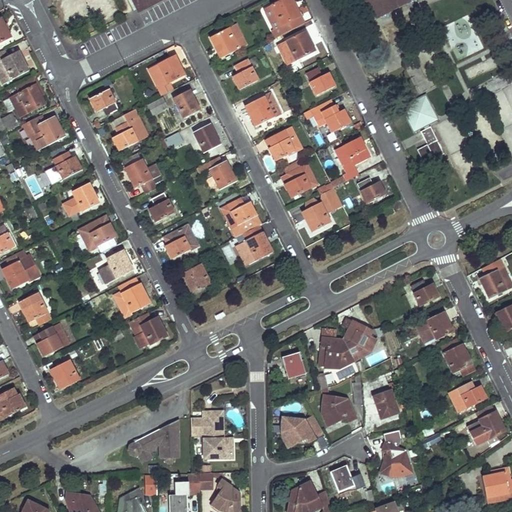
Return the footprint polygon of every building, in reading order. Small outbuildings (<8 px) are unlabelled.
[(291,0),(282,0),(265,9),(275,29),(272,30),(276,37),(303,23),(291,0)] [(418,0),(365,0),(375,21),(418,0)] [(0,43),(12,37),(1,17),(0,17),(0,43)] [(238,49),(233,39),(228,28),(211,37),(221,58),(238,49)] [(314,52),(309,42),(304,32),(281,43),(291,63),(314,52)] [(276,45),(286,65),(291,63),(281,43),(276,45)] [(27,72),(17,52),(0,61),(0,79),(3,84),(27,72)] [(184,76),(179,66),(174,56),(148,69),(161,95),(181,85),(178,79),(184,76)] [(247,60),(241,64),(234,67),(238,74),(232,76),(239,89),(257,80),(247,60)] [(328,73),(325,74),(322,76),(319,69),(306,75),(316,95),(334,87),(328,73)] [(20,118),(44,105),(30,78),(15,87),(18,94),(10,98),(20,118)] [(106,116),(118,110),(108,90),(90,99),(96,112),(102,109),(106,116)] [(275,103),(278,102),(281,101),(275,90),(270,93),(263,97),(245,106),(256,126),(280,114),(275,103)] [(199,111),(194,101),(189,91),(173,99),(183,119),(199,111)] [(167,108),(164,103),(162,98),(148,105),(153,115),(167,108)] [(334,106),(331,99),(310,110),(313,116),(321,112),(334,106)] [(433,119),(423,100),(406,108),(416,127),(433,119)] [(343,110),(340,111),(338,113),(334,106),(321,112),(331,133),(349,124),(343,110)] [(0,134),(19,125),(12,111),(0,117),(0,116),(0,134)] [(41,124),(37,117),(23,125),(26,131),(30,129),(38,125),(41,124)] [(64,138),(54,118),(41,124),(38,125),(41,131),(33,135),(30,136),(37,151),(64,138)] [(119,151),(128,147),(137,142),(127,122),(114,129),(118,136),(112,139),(119,151)] [(38,125),(30,129),(33,135),(41,131),(38,125)] [(220,145),(215,135),(209,125),(193,133),(204,153),(220,145)] [(291,127),(266,140),(276,161),(302,147),(291,127)] [(423,130),(426,136),(429,142),(418,148),(424,162),(443,153),(430,127),(423,130)] [(413,135),(419,147),(426,144),(421,132),(413,135)] [(183,143),(180,138),(178,133),(164,140),(170,150),(183,143)] [(353,166),(361,162),(369,157),(359,137),(335,150),(343,165),(350,161),(353,166)] [(75,157),(72,150),(65,154),(69,160),(72,158),(75,157)] [(75,157),(72,158),(69,160),(65,154),(65,153),(52,159),(62,179),(82,170),(75,157)] [(4,154),(0,156),(0,162),(7,173),(14,168),(4,154)] [(236,181),(230,172),(225,162),(221,164),(217,158),(199,167),(202,174),(210,170),(220,190),(236,181)] [(151,180),(146,170),(141,160),(125,168),(135,188),(151,180)] [(296,161),(284,168),(287,174),(299,168),(296,161)] [(317,185),(306,164),(299,168),(310,188),(317,185)] [(23,167),(15,171),(23,185),(30,181),(23,167)] [(304,195),(305,195),(306,195),(307,195),(308,195),(309,194),(309,193),(310,192),(310,191),(310,190),(310,188),(299,168),(287,174),(291,181),(285,184),(292,198),(301,193),(301,194),(302,194),(303,195),(304,195)] [(358,174),(356,171),(355,169),(343,174),(346,180),(358,174)] [(291,181),(287,174),(281,177),(285,184),(291,181)] [(378,181),(376,183),(373,184),(369,177),(357,184),(367,204),(385,194),(378,181)] [(330,182),(325,185),(327,191),(333,188),(330,182)] [(98,204),(93,194),(89,183),(72,191),(81,212),(98,204)] [(317,187),(321,194),(327,191),(325,185),(324,184),(317,187)] [(321,194),(328,208),(340,202),(333,188),(327,191),(321,194)] [(155,223),(164,218),(174,213),(163,193),(151,200),(154,206),(148,210),(155,223)] [(249,203),(246,204),(244,206),(240,199),(227,206),(238,225),(256,216),(249,203)] [(312,231),(321,227),(330,223),(320,203),(305,210),(308,217),(306,218),(312,231)] [(227,206),(220,209),(231,229),(238,225),(227,206)] [(394,212),(391,206),(385,209),(388,215),(394,212)] [(115,237),(110,227),(105,217),(79,230),(88,250),(115,237)] [(171,259),(184,253),(197,246),(187,226),(164,238),(168,245),(165,246),(171,259)] [(0,253),(13,247),(8,237),(3,227),(0,228),(0,253)] [(272,252),(267,242),(262,232),(238,244),(239,245),(248,264),(249,264),(272,252)] [(248,264),(239,245),(236,247),(245,266),(248,264)] [(132,270),(127,260),(122,250),(107,258),(116,278),(132,270)] [(39,275),(29,255),(18,261),(6,267),(12,279),(8,280),(13,289),(28,281),(39,275)] [(211,284),(205,274),(200,264),(181,274),(192,294),(211,284)] [(12,279),(6,267),(2,269),(8,280),(12,279)] [(511,287),(511,286),(508,278),(503,268),(480,279),(490,298),(511,287)] [(111,280),(109,277),(108,273),(101,276),(104,284),(111,280)] [(150,304),(137,277),(118,287),(121,293),(115,296),(121,308),(127,304),(131,313),(150,304)] [(426,288),(423,281),(411,287),(420,307),(439,298),(432,285),(426,288)] [(23,309),(26,316),(29,323),(36,319),(39,326),(50,320),(37,293),(21,301),(24,308),(23,309)] [(127,304),(121,308),(125,317),(131,313),(127,304)] [(511,304),(496,313),(506,333),(511,329),(511,304)] [(167,337),(161,327),(156,317),(150,320),(147,313),(129,322),(133,330),(135,328),(139,335),(136,336),(134,337),(140,348),(150,343),(151,345),(167,337)] [(453,333),(443,313),(419,325),(429,345),(453,333)] [(352,319),(348,317),(344,327),(348,329),(352,319)] [(353,359),(361,356),(360,354),(365,351),(368,348),(373,343),(375,338),(356,328),(359,323),(352,319),(348,329),(347,331),(343,339),(353,359)] [(429,345),(419,325),(415,327),(425,347),(429,345)] [(346,363),(353,359),(343,339),(338,329),(323,327),(320,364),(326,364),(329,365),(335,365),(340,364),(345,362),(346,363)] [(124,337),(122,333),(120,330),(106,337),(110,344),(124,337)] [(39,333),(33,336),(37,343),(42,340),(39,333)] [(467,356),(458,338),(440,347),(444,354),(456,348),(462,359),(467,356)] [(91,342),(95,351),(103,348),(99,339),(91,342)] [(462,359),(456,348),(444,354),(453,374),(460,371),(463,377),(475,371),(467,356),(462,359)] [(288,378),(305,373),(299,352),(282,357),(288,378)] [(2,360),(0,361),(0,378),(9,374),(2,360)] [(78,380),(74,370),(69,360),(51,369),(60,389),(78,380)] [(360,372),(366,369),(361,360),(355,363),(360,372)] [(360,373),(352,377),(353,402),(360,402),(360,391),(362,391),(360,373)] [(329,387),(325,374),(318,375),(321,389),(329,387)] [(480,386),(474,389),(471,383),(458,389),(468,409),(487,400),(480,386)] [(399,387),(373,397),(381,418),(398,412),(397,410),(405,407),(399,387)] [(18,395),(16,396),(13,397),(9,390),(0,395),(0,402),(8,417),(25,407),(18,395)] [(325,395),(325,396),(324,397),(324,406),(325,414),(326,417),(324,418),(328,425),(346,416),(349,421),(356,417),(350,405),(349,406),(346,398),(325,395)] [(217,412),(202,412),(202,419),(190,419),(191,437),(202,436),(203,460),(233,460),(232,443),(218,443),(217,412)] [(222,412),(217,412),(218,443),(232,443),(232,439),(223,439),(222,412)] [(506,432),(496,412),(480,420),(490,440),(506,432)] [(304,420),(294,418),(284,417),(283,424),(283,430),(284,436),(285,440),(285,441),(288,447),(306,437),(309,442),(316,438),(309,426),(308,427),(304,420)] [(151,433),(129,444),(126,451),(129,457),(135,458),(137,457),(141,465),(152,460),(150,455),(154,452),(154,446),(159,446),(160,461),(163,461),(164,462),(167,465),(171,465),(174,462),(174,460),(178,461),(177,421),(159,430),(159,434),(153,437),(151,433)] [(438,432),(422,438),(425,446),(441,440),(438,432)] [(405,474),(408,473),(411,472),(405,451),(397,448),(398,447),(386,443),(382,450),(389,453),(382,471),(387,473),(394,474),(399,474),(404,473),(405,474)] [(411,457),(417,455),(415,448),(409,450),(411,457)] [(361,472),(362,463),(349,462),(349,472),(361,472)] [(339,491),(354,485),(346,464),(330,471),(339,491)] [(510,479),(508,469),(491,472),(492,475),(483,477),(487,498),(509,493),(506,480),(510,479)] [(212,473),(200,473),(200,490),(213,489),(212,473)] [(144,495),(157,495),(157,474),(144,474),(144,495)] [(240,511),(240,492),(234,489),(234,488),(222,480),(218,486),(222,490),(211,506),(216,509),(221,511),(240,511)] [(332,511),(326,491),(317,494),(311,481),(298,487),(299,488),(290,491),(287,511),(307,511),(316,509),(316,511),(332,511)] [(144,511),(137,497),(143,494),(139,487),(126,494),(127,495),(120,498),(118,511),(144,511)] [(374,489),(367,491),(369,502),(376,500),(374,489)] [(477,508),(473,492),(467,493),(471,509),(477,508)] [(98,511),(89,496),(82,496),(82,494),(68,493),(67,501),(73,501),(71,511),(98,511)] [(169,511),(187,511),(187,495),(169,495),(169,511)] [(28,500),(26,504),(25,507),(25,508),(23,511),(47,511),(47,509),(28,500)] [(368,511),(396,511),(393,502),(369,511),(368,511)]
